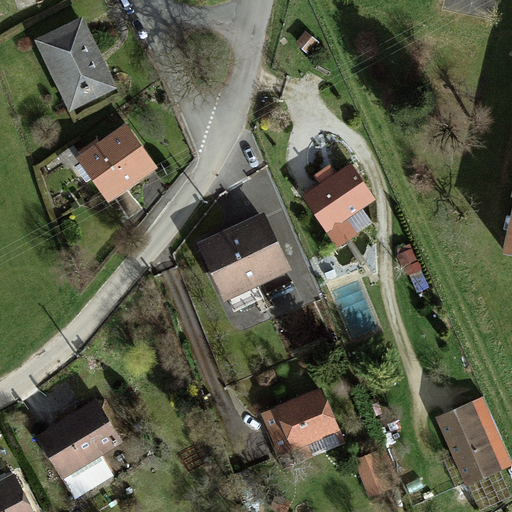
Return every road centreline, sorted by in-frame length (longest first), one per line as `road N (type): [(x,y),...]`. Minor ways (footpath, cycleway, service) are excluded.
road 1 (residential): [(223,130),(210,165),(69,342),(0,389)]
road 2 (residential): [(148,7),(197,108),(223,130)]
